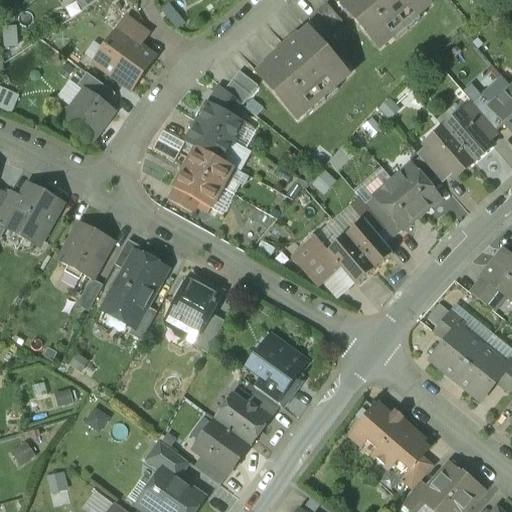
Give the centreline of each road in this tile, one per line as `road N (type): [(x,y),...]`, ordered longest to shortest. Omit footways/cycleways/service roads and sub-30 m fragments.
road 1 (residential): [(376,355),(100,186)]
road 2 (residential): [(100,186),(185,69),(268,0)]
road 3 (residential): [(376,355),(440,275),(511,206)]
road 4 (residential): [(257,511),(376,355)]
road 5 (residential): [(376,355),(511,472)]
